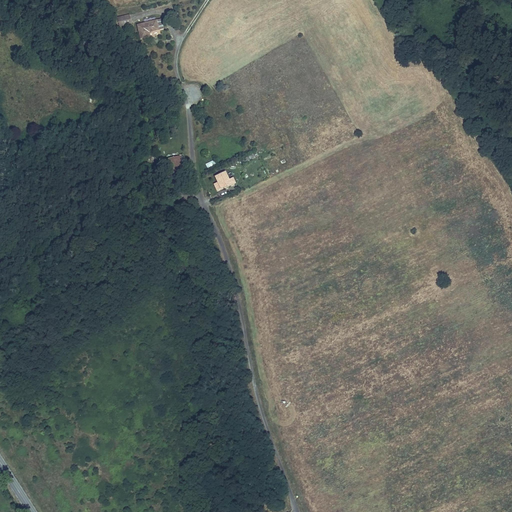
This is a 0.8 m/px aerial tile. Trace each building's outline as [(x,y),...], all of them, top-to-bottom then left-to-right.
[(129,17),(117,21),(119,28),(131,24),(129,17)] [(156,20),(138,26),(142,39),(149,36),(148,33),(159,30),(156,20)] [(254,153),(246,158),(248,162),(256,157),(254,153)] [(177,155),(166,157),(170,175),(180,172),(177,155)] [(208,170),(218,165),(215,159),(205,164),(208,170)] [(218,184),(214,186),(218,192),(228,187),(229,188),(238,184),(235,178),(229,181),(225,173),(216,178),(218,184)]
